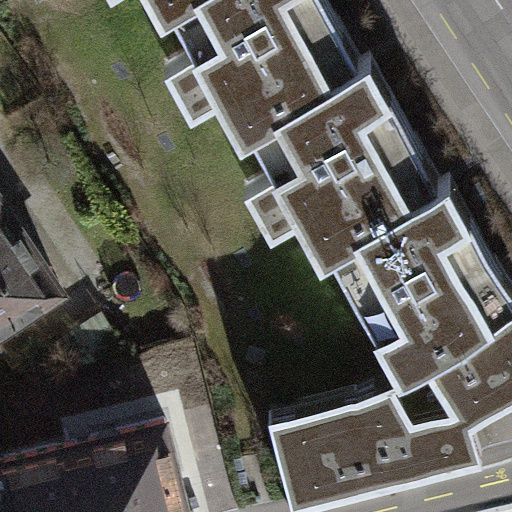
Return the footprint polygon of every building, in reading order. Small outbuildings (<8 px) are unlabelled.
[(357,44),(332,0),(209,0),(217,14),(192,27),(194,31),(164,47),(190,92),(218,75),(240,116),(252,109),(278,94),(275,88),(357,44)] [(436,165),(369,38),(357,44),(275,88),(278,94),(252,109),(272,147),(246,164),(271,211),(299,196),(317,234),(329,227),(359,212),(356,208),(436,165)] [(359,212),(329,227),(395,350),(428,335),(511,293),(511,274),(448,158),(436,165),(356,208),(359,212)] [(0,321),(59,283),(0,193),(0,321)] [(293,495),(481,445),(470,401),(511,380),(511,293),(428,335),(452,384),(408,396),(391,356),(356,377),(270,402),(293,495)] [(186,511),(164,417),(2,455),(16,511),(186,511)] [(16,511),(2,455),(0,455),(0,511),(16,511)]
